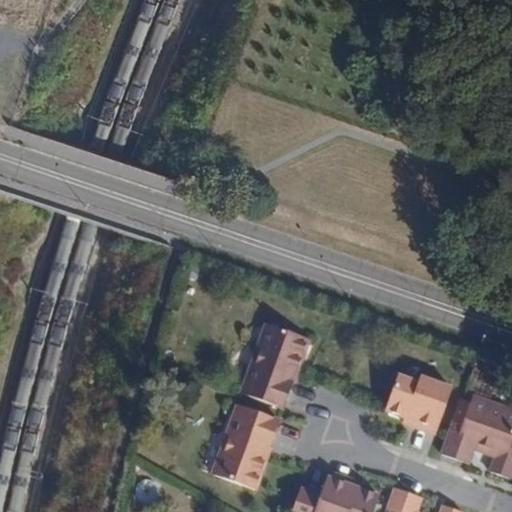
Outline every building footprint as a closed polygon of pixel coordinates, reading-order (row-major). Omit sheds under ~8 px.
[(241,396),(283,411),(308,342),(266,327),(241,396)] [(410,426),(435,435),(451,389),(419,378),(418,383),(397,377),(385,411),(412,421),(410,426)] [(463,394),(450,429),(459,432),(472,397),(463,394)] [(450,429),(441,456),(467,465),(473,450),(490,456),(491,452),(496,453),(489,473),(509,480),(511,471),(511,411),(472,397),(459,432),(450,429)] [(212,477),(254,492),(279,423),(237,408),(212,477)] [(372,511),(379,496),(352,486),(353,481),(329,472),(314,511),(372,511)] [(416,511),(421,498),(395,488),(386,511),(461,511),(443,505),(440,511),(416,511)]
